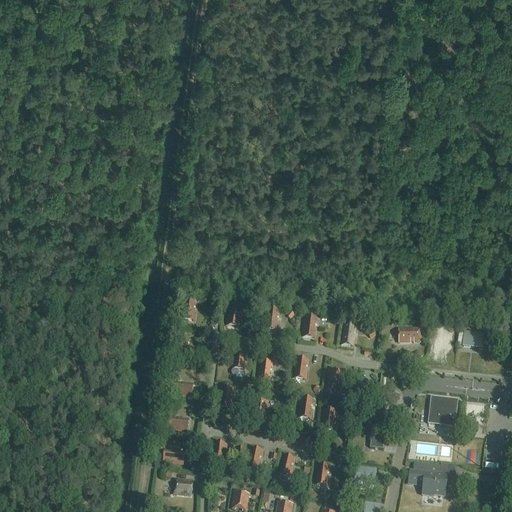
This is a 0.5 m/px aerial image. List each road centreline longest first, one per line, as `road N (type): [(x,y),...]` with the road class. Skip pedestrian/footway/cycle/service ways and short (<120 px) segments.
road 1 (track): [(199,0),(135,511)]
road 2 (track): [(38,0),(0,291)]
